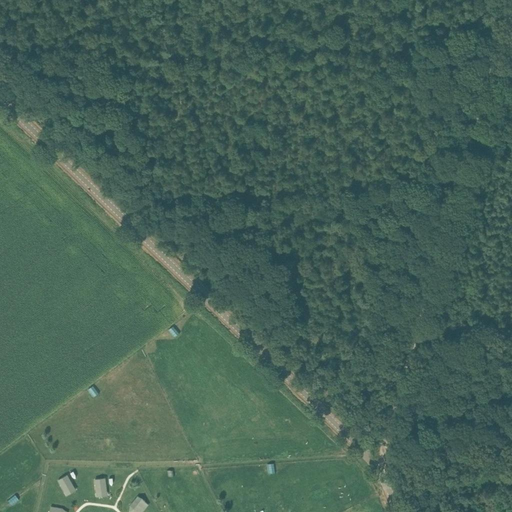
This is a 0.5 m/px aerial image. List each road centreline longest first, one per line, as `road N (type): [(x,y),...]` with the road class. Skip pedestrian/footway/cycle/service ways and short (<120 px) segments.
road 1 (tertiary): [(386,511),(342,426),(0,95)]
road 2 (track): [(374,452),(441,211)]
road 3 (track): [(511,0),(441,211)]
